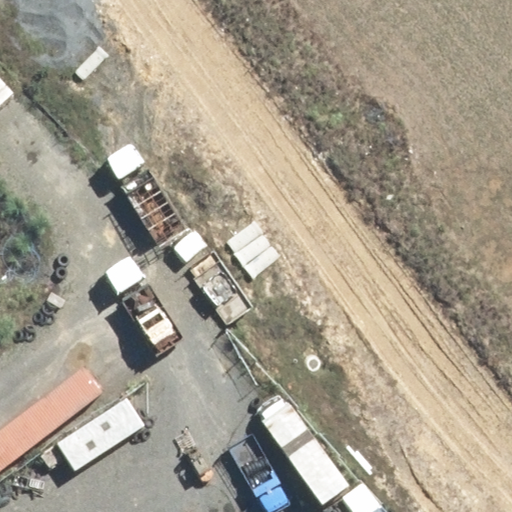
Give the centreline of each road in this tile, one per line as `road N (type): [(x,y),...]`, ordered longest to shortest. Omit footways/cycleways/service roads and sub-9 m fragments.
road 1 (unclassified): [(357,485),(296,453),(249,403),(221,340),(216,271),(235,205)]
road 2 (unclassified): [(235,205),(275,148),(331,108),(395,90),(461,93),(511,112)]
road 3 (unclassified): [(235,205),(18,0)]
road 4 (unclassified): [(511,470),(487,484),(422,495),(357,485)]
